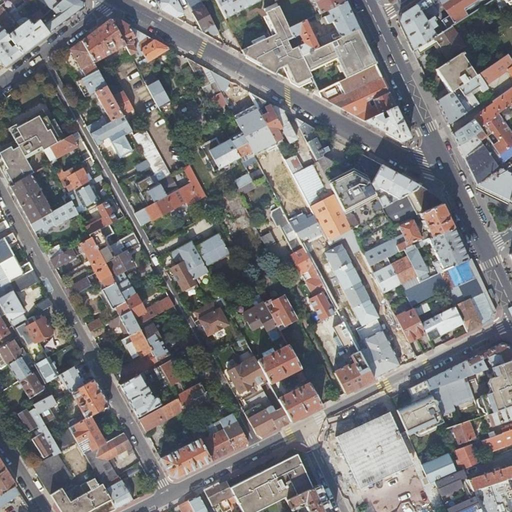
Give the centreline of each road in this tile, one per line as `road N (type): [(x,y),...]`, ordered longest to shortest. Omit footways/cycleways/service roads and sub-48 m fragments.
road 1 (residential): [(256,451),(38,57)]
road 2 (residential): [(112,0),(451,182)]
road 3 (residential): [(165,495),(0,189)]
road 4 (residential): [(301,427),(511,324)]
road 5 (secondary): [(451,182),(374,18)]
